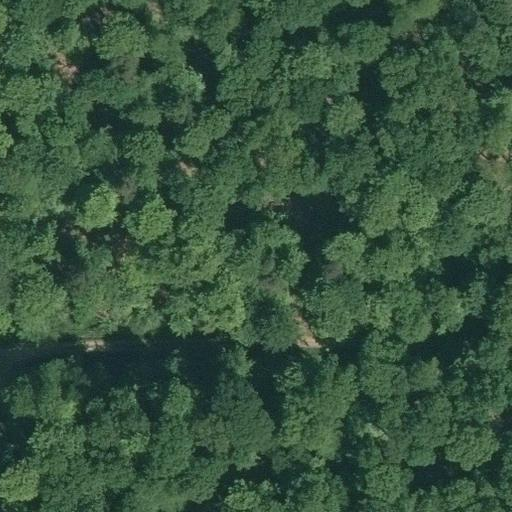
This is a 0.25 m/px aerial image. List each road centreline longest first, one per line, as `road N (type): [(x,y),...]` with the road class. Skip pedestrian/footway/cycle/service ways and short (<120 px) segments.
road 1 (track): [(0,354),(511,342)]
road 2 (track): [(0,403),(52,511)]
